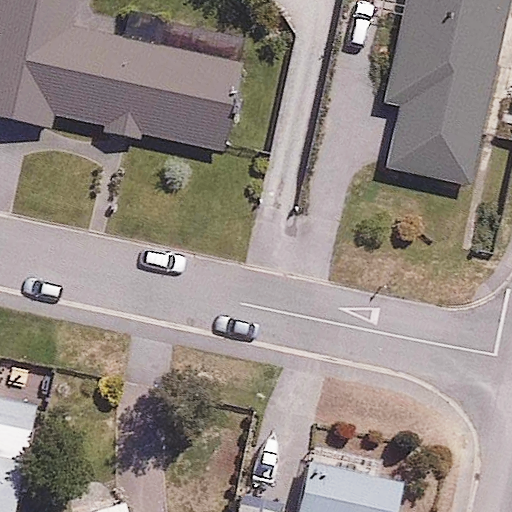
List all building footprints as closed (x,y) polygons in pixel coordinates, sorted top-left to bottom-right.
[(221,146),(241,53),(74,17),(77,0),(0,0),(0,117),(50,128),(54,111),(221,146)] [(509,0),(401,0),(382,99),(401,103),(387,171),(471,188),(509,0)] [(16,511),(40,401),(0,393),(0,511),(16,511)] [(389,511),(397,482),(370,475),(375,458),(311,442),(294,506),(236,494),(232,511),(389,511)] [(83,511),(136,511),(131,489),(81,501),(83,511)]
